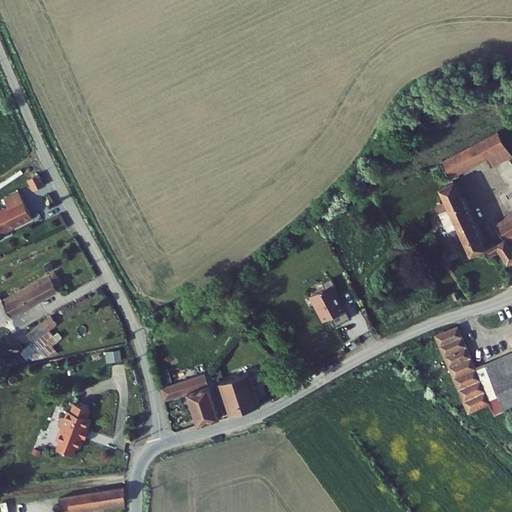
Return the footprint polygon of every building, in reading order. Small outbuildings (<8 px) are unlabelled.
[(454,98),(436,109),(441,117),(452,110),(456,116),(462,113),(454,98)] [(511,124),(509,120),(437,162),(459,200),(454,203),(456,206),(436,216),(442,228),(450,223),(456,233),(461,231),(463,236),(467,234),(480,256),(501,245),(506,254),(511,250),(511,239),(506,229),(500,232),(464,169),(500,148),(506,157),(511,153),(511,124)] [(22,172),(31,188),(42,182),(36,172),(34,173),(30,168),(22,172)] [(11,209),(0,214),(0,243),(6,240),(4,236),(35,221),(22,194),(7,201),(11,209)] [(68,265),(51,275),(58,289),(76,279),(68,265)] [(0,316),(18,306),(19,309),(58,289),(51,275),(0,301),(0,316)] [(307,293),(322,322),(332,317),(335,323),(349,316),(331,281),(307,293)] [(53,320),(48,327),(53,331),(58,324),(61,326),(71,314),(61,306),(51,318),(53,320)] [(457,326),(434,336),(462,403),(484,393),(493,414),(511,405),(511,350),(474,366),(457,326)] [(205,375),(158,389),(163,404),(187,397),(197,428),(220,420),(205,375)] [(247,377),(218,385),(229,418),(255,410),(257,408),(247,377)] [(78,434),(74,443),(90,448),(93,439),(97,441),(101,432),(99,428),(101,422),(104,421),(108,411),(104,410),(107,401),(91,396),(88,404),(85,403),(82,409),(81,409),(78,410),(76,416),(77,419),(79,420),(75,429),(78,434)] [(10,511),(72,511),(124,501),(124,487),(10,511)]
